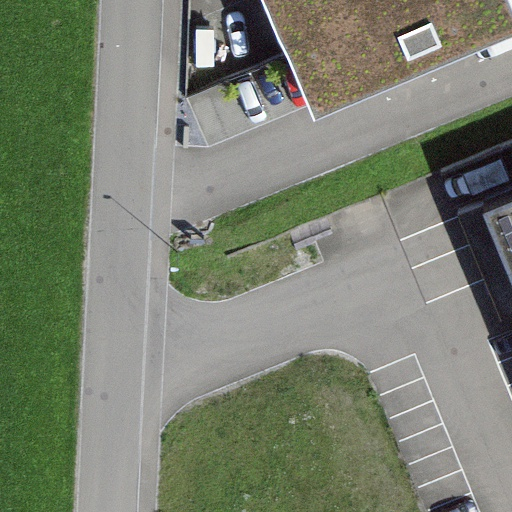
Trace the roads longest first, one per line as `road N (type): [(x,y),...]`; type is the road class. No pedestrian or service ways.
road 1 (residential): [(114,511),(145,0)]
road 2 (unknown): [(131,215),(511,87)]
